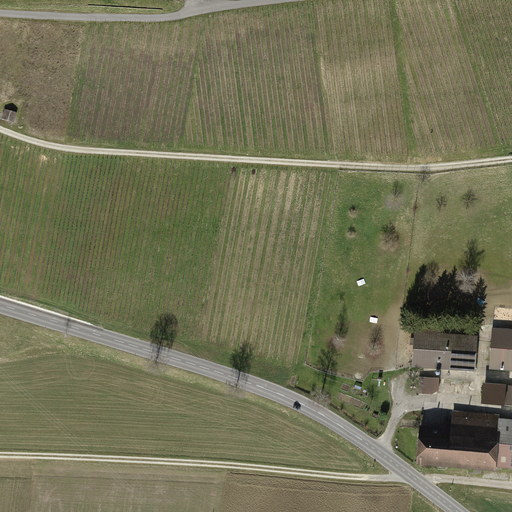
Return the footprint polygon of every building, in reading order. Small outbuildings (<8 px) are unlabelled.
[(18,113),(6,109),(3,118),(15,122),(18,113)] [(511,327),(495,326),(491,367),(511,369),(511,327)] [(479,334),(414,329),(411,366),(477,371),(479,334)] [(441,378),(422,377),(421,394),(441,395),(441,378)] [(506,382),(483,382),(482,405),(511,405),(511,387),(506,387),(506,382)] [(452,426),(422,424),(418,465),(511,473),(511,421),(501,420),(501,416),(455,410),(452,426)]
